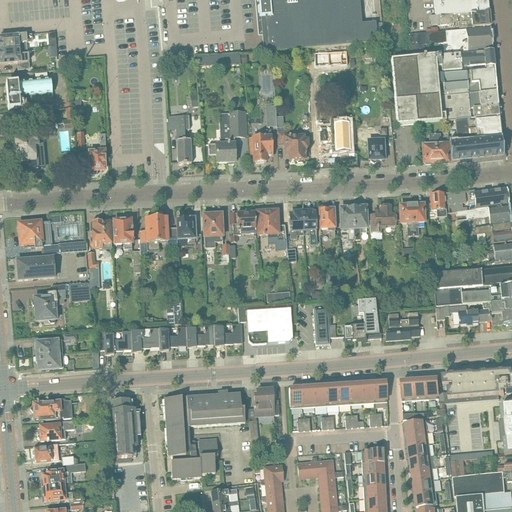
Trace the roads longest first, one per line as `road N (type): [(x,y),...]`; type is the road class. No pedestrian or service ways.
road 1 (residential): [(0,204),(511,175)]
road 2 (residential): [(144,378),(389,360)]
road 3 (residential): [(293,493),(294,441),(395,434)]
road 4 (residential): [(2,388),(144,378)]
road 5 (residential): [(158,511),(144,378)]
road 6 (tertiary): [(2,388),(14,511)]
road 7 (unknown): [(150,434),(229,431),(233,475)]
road 8 (residential): [(389,360),(511,349)]
